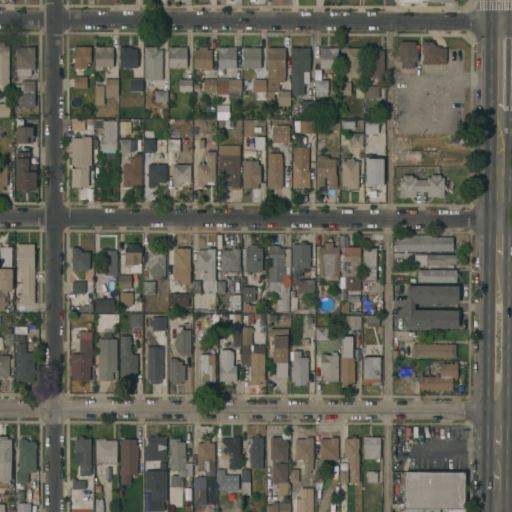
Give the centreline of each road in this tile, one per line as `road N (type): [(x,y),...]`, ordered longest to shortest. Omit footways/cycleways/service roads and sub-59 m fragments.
road 1 (residential): [(51,0),(52,511)]
road 2 (residential): [(0,20),(511,21)]
road 3 (residential): [(0,216),(498,218)]
road 4 (residential): [(0,408),(495,410)]
